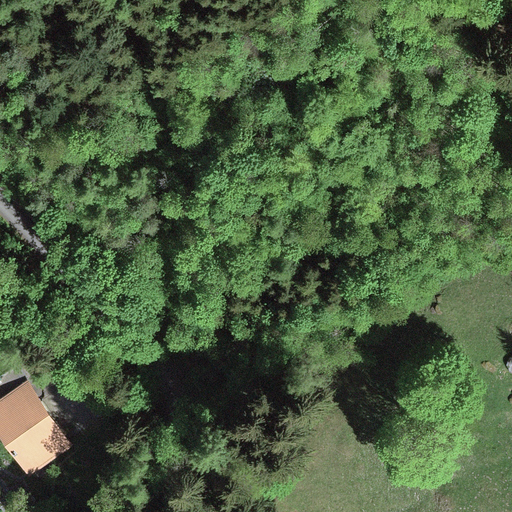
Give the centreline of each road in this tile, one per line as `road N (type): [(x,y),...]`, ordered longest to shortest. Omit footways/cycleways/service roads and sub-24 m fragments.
road 1 (unclassified): [(0,202),(171,382),(209,439),(233,511)]
road 2 (track): [(171,382),(161,511)]
